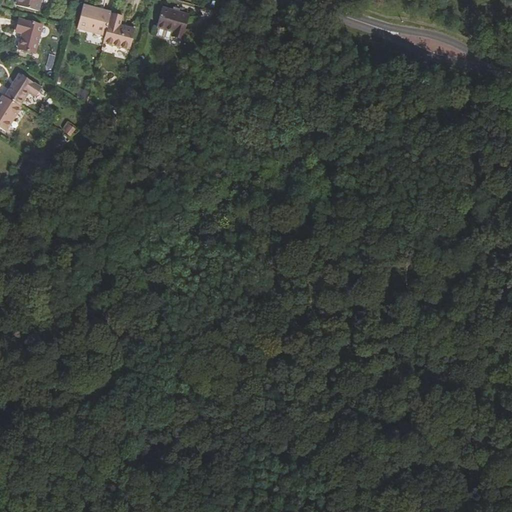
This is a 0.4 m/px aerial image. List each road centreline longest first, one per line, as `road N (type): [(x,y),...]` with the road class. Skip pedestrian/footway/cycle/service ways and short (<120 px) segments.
road 1 (residential): [(376,27),(431,56),(511,74)]
road 2 (residential): [(511,72),(438,36),(376,27)]
